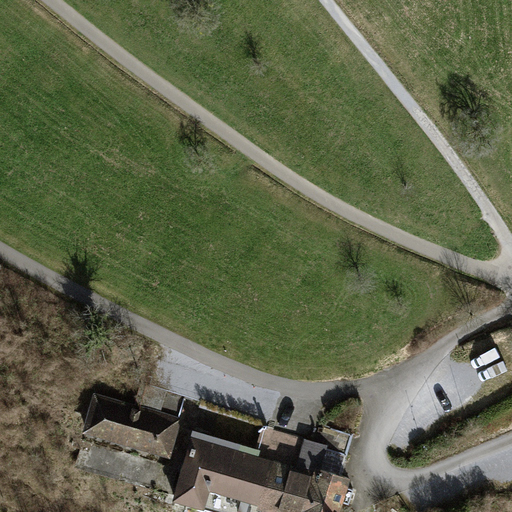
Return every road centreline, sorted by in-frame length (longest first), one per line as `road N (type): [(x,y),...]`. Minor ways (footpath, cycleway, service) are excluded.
road 1 (track): [(511,284),(294,181),(51,0)]
road 2 (track): [(328,0),(511,245)]
